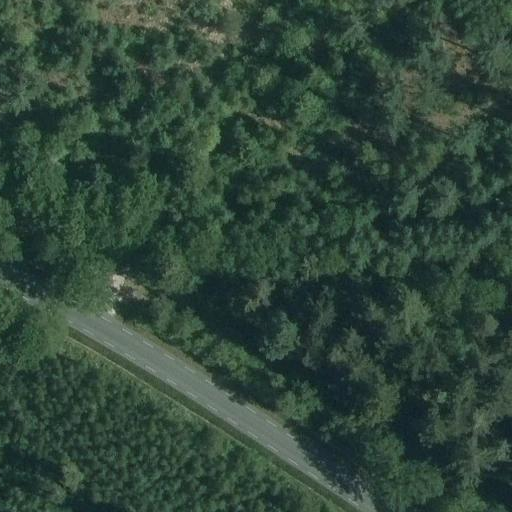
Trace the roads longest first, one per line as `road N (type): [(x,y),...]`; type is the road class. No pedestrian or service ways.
road 1 (secondary): [(386,511),(123,336),(0,275)]
road 2 (track): [(511,267),(166,295)]
